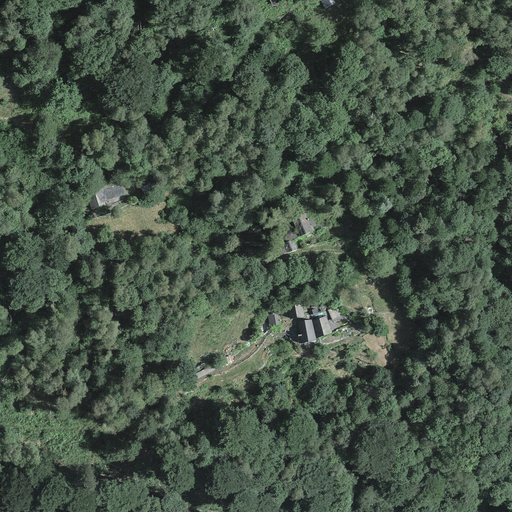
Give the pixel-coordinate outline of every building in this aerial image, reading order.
[(321,0),(326,10),(337,3),(335,0),(321,0)] [(83,68),(66,75),(73,92),(90,86),(83,68)] [(101,203),(126,194),(119,176),(94,186),(101,203)] [(312,231),(305,213),(292,218),(299,237),(312,231)] [(295,240),(277,245),(280,255),(298,250),(295,240)] [(303,304),(288,306),(289,319),(304,317),(303,304)] [(325,317),(315,321),(318,339),(332,333),(325,317)] [(313,319),(298,322),(301,343),(317,341),(313,319)]
